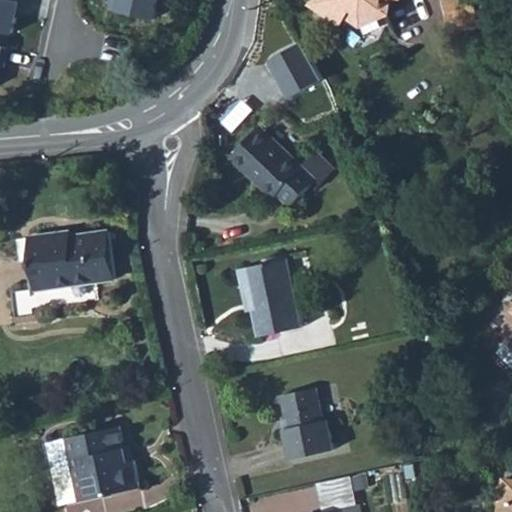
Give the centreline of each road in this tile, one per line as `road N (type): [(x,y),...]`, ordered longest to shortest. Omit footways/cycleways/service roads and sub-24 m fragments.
road 1 (residential): [(218,511),(161,247),(165,205)]
road 2 (tertiary): [(177,113),(212,87),(235,32),(236,0)]
road 3 (tertiary): [(215,27),(167,87),(127,110)]
